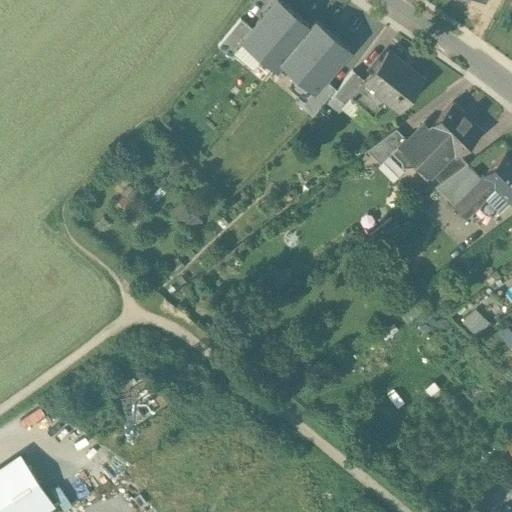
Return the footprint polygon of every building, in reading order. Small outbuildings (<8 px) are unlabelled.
[(283,71),(299,51),(315,32),(278,1),(246,41),(283,71)] [(362,32),(334,9),(315,32),(299,51),(327,74),(339,60),(362,32)] [(423,80),(387,51),(364,80),(350,98),(352,99),(353,98),(372,113),(385,97),(400,109),(423,80)] [(327,74),(323,80),(336,91),(352,71),(339,60),(327,74)] [(364,80),(352,71),(336,91),(331,97),(343,107),(350,98),(364,80)] [(423,123),(407,140),(391,153),(393,154),(401,162),(401,168),(414,167),(426,179),(432,173),(452,152),(456,156),(458,154),(481,131),(452,102),(428,128),(423,123)] [(396,128),(366,150),(380,164),(393,154),(391,153),(407,140),(396,128)] [(452,152),(432,173),(441,182),(467,163),(458,154),(456,156),(452,152)] [(511,199),(511,161),(504,154),(481,177),(454,205),(466,217),(496,187),(511,201),(511,199)] [(441,182),(435,187),(454,205),(481,177),(467,163),(441,182)] [(190,208),(178,220),(186,229),(199,217),(190,208)] [(471,330),(486,321),(477,307),(462,316),(471,330)] [(21,455),(0,468),(0,511),(39,511),(54,502),(21,455)]
